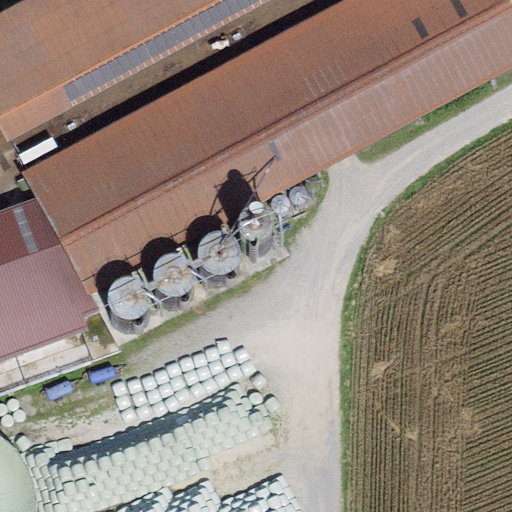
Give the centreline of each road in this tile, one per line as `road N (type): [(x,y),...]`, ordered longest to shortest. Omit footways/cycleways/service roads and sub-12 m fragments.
road 1 (track): [(325,263),(212,339),(125,376),(95,381),(33,372),(0,383)]
road 2 (track): [(511,100),(380,177),(343,220),(325,263)]
road 3 (track): [(325,263),(317,511)]
